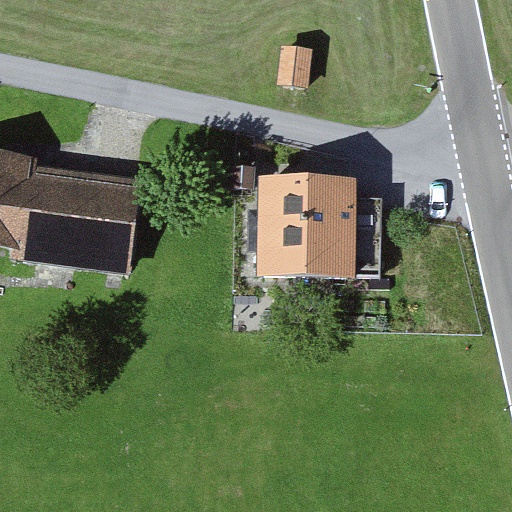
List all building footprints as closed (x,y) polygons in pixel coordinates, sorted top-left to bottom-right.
[(312,52),(281,51),(279,87),(310,89),(312,52)] [(129,276),(142,182),(35,168),(36,158),(0,153),(0,247),(11,249),(9,260),(129,276)] [(254,168),(229,167),(228,189),(253,191),(254,168)] [(357,199),(357,179),(260,178),(259,275),(355,277),(357,199)] [(382,200),(357,199),(355,277),(380,277),(382,200)]
